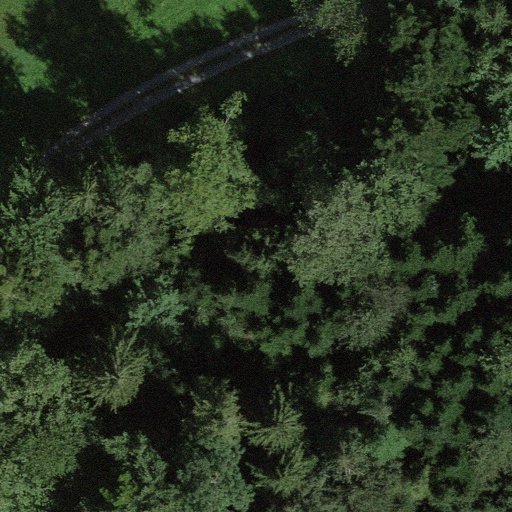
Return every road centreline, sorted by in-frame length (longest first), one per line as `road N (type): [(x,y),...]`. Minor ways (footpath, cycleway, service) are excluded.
road 1 (track): [(0,248),(30,174),(112,106),(359,0)]
road 2 (track): [(53,511),(0,394)]
